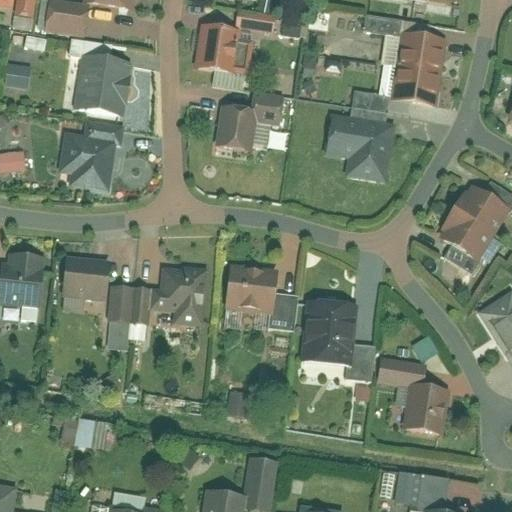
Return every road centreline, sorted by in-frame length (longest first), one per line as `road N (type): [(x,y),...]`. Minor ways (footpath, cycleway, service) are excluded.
road 1 (residential): [(386,241),(401,279),(510,436)]
road 2 (residential): [(169,218),(224,215),(339,240),(386,241)]
road 3 (residential): [(168,0),(169,218)]
road 4 (residential): [(0,215),(47,222),(169,218)]
road 5 (residential): [(386,241),(460,126)]
road 6 (residential): [(460,126),(484,0)]
